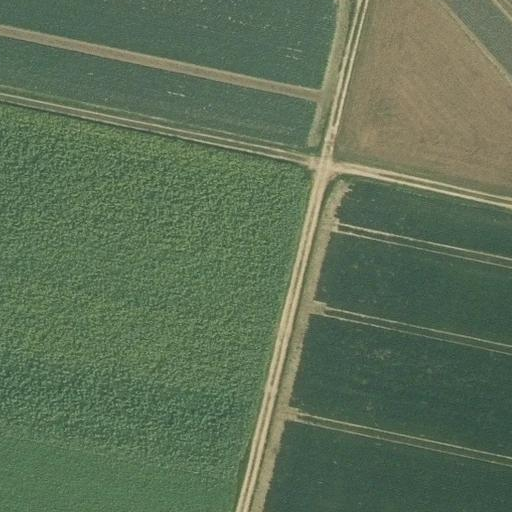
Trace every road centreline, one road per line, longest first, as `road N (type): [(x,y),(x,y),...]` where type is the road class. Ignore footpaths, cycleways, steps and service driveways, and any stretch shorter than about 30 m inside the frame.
road 1 (track): [(0,102),(511,208)]
road 2 (track): [(323,170),(242,511)]
